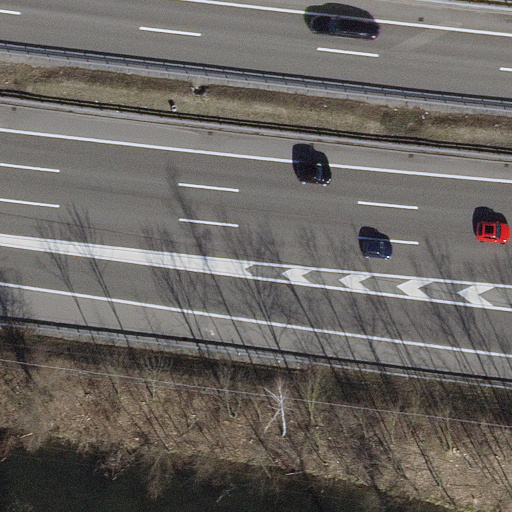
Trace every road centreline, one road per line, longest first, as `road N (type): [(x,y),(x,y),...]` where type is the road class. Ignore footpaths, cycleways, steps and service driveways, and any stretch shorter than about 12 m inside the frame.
road 1 (motorway): [(0,264),(511,333)]
road 2 (motorway): [(511,69),(0,11)]
road 3 (motorway): [(0,182),(511,233)]
